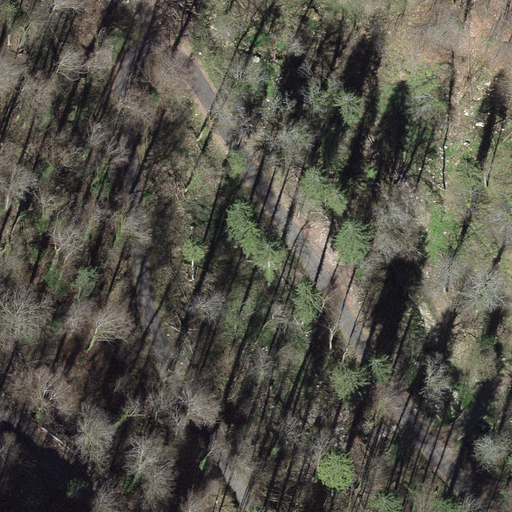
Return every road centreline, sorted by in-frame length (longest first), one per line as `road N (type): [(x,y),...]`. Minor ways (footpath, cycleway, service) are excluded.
road 1 (unclassified): [(481,511),(370,356),(275,196),(179,62),(159,52),(133,56),(125,78),(148,307),(175,376),(254,511)]
road 2 (unclassified): [(118,511),(0,419)]
